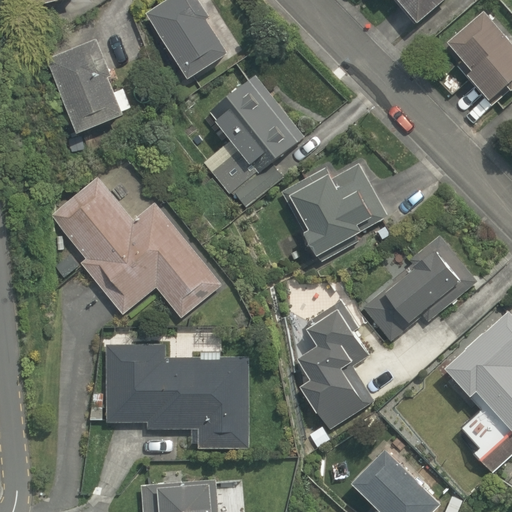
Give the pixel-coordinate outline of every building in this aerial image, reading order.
[(195,0),(176,0),(146,20),(189,87),(233,59),(195,0)] [(451,0),(383,0),(387,4),(392,0),(398,0),(418,26),(452,0),(451,0)] [(511,42),(487,15),(449,49),(461,62),(457,65),(495,107),(511,92),(511,42)] [(112,92),(96,45),(52,60),(79,139),(123,123),(120,113),(132,109),(125,88),(112,92)] [(204,163),(241,213),(279,184),(266,167),(302,141),(256,78),(208,114),(230,144),(204,163)] [(155,287),(185,320),(227,282),(119,162),(53,222),(82,254),(73,262),(122,316),(155,287)] [(362,235),(389,222),(361,165),(291,200),(322,262),(365,241),(362,235)] [(460,292),(432,253),(361,304),(389,343),(460,292)] [(305,333),(317,351),(297,365),(308,381),(300,387),(324,428),(370,405),(352,368),(369,357),(341,311),(305,333)] [(488,408),(463,430),(480,449),(473,455),(481,465),(511,437),(511,316),(447,374),(470,400),(476,395),(488,408)] [(91,392),(91,421),(108,421),(107,426),(147,427),(147,433),(195,433),(195,445),(249,445),(249,360),(218,360),(218,343),(190,343),(190,335),(164,335),(164,347),(129,347),(129,334),(105,333),(104,393),(91,392)] [(446,511),(448,511),(386,454),(353,490),(377,511),(446,511)] [(214,511),(213,489),(179,491),(179,485),(141,488),(143,511),(214,511)]
